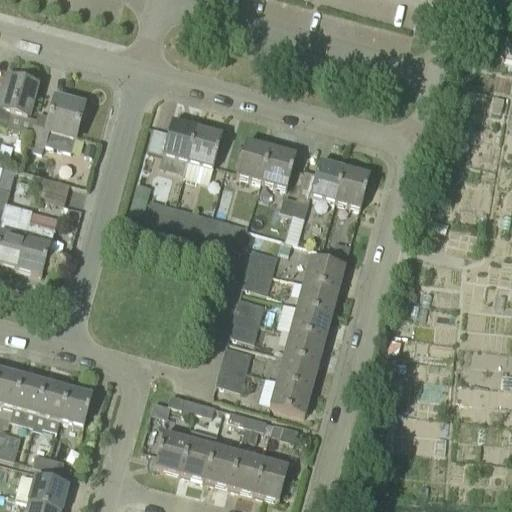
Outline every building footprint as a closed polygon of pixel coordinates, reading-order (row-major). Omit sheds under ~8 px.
[(0,131),(31,140),(35,125),(26,123),(35,90),(6,83),(0,102),(0,101),(0,131)] [(35,125),(31,140),(27,154),(41,158),(43,151),(70,159),(82,112),(53,104),(48,123),(36,120),(35,125)] [(161,162),(180,167),(186,169),(195,134),(170,127),(161,162)] [(221,141),(195,134),(186,169),(211,176),(221,141)] [(149,154),(159,156),(161,137),(152,135),(149,154)] [(260,189),(265,169),(269,154),(244,147),(234,182),(260,189)] [(269,154),(265,169),(260,189),(285,196),(295,161),(269,154)] [(303,225),(309,202),(333,209),(343,174),(318,168),(313,184),(302,180),(294,207),(290,222),(303,225)] [(333,209),(340,211),(359,216),(368,181),(343,174),(333,209)] [(68,190),(49,185),(40,183),(34,205),(62,212),(68,190)] [(129,219),(143,222),(149,192),(134,189),(129,219)] [(23,244),(27,230),(31,218),(20,215),(16,227),(1,223),(8,198),(0,195),(0,226),(1,227),(0,230),(0,271),(15,276),(23,244)] [(278,218),(290,222),(294,207),(282,203),(278,218)] [(155,235),(161,210),(149,207),(142,232),(155,235)] [(161,210),(155,235),(167,239),(173,214),(161,210)] [(179,242),(185,217),(173,214),(167,239),(179,242)] [(191,245),(197,220),(185,217),(179,242),(191,245)] [(202,249),(209,223),(197,220),(191,245),(202,249)] [(215,252),(221,227),(209,223),(202,249),(215,252)] [(227,255),(233,230),(221,227),(215,252),(227,255)] [(53,237),(27,230),(23,244),(15,276),(40,282),(53,237)] [(233,230),(227,255),(239,259),(246,233),(233,230)] [(349,253),(334,249),(330,261),(345,265),(349,253)] [(250,256),(247,269),(272,276),(276,263),(250,256)] [(302,289),(337,298),(344,273),(309,263),(302,289)] [(247,269),(244,281),(269,288),(272,276),(247,269)] [(269,288),(244,281),(240,294),(266,301),(269,288)] [(330,323),(337,298),(302,289),(295,313),(330,323)] [(263,312),(257,310),(237,305),(234,318),(259,325),(263,312)] [(289,338),(323,348),(330,323),(295,313),(289,338)] [(259,325),(234,318),(231,330),(256,337),(259,325)] [(256,337),(231,330),(227,343),(253,349),(256,337)] [(316,372),(323,348),(289,338),(282,363),(316,372)] [(250,360),(244,359),(224,354),(221,367),(246,374),(250,360)] [(275,388),(310,397),(316,372),(282,363),(275,388)] [(246,374),(221,367),(218,378),(243,385),(246,374)] [(0,410),(12,414),(21,382),(0,376),(0,410)] [(214,391),(234,396),(240,398),(243,385),(218,378),(214,391)] [(32,433),(44,388),(21,382),(12,414),(9,426),(32,433)] [(59,427),(67,394),(44,388),(32,433),(55,439),(59,427)] [(303,422),(310,397),(275,388),(268,413),(303,422)] [(67,394),(59,427),(82,433),(91,401),(67,394)] [(166,412),(180,416),(183,406),(169,402),(166,412)] [(195,422),(198,410),(183,406),(180,416),(178,423),(191,427),(192,422),(195,422)] [(198,410),(195,422),(210,426),(213,414),(198,410)] [(243,436),(247,423),(229,418),(226,431),(243,436)] [(265,428),(247,423),(243,436),(261,441),(265,428)] [(282,433),(279,446),(293,449),(297,437),(282,433)] [(153,474),(178,481),(188,446),(162,439),(153,474)] [(5,440),(4,443),(1,451),(0,456),(0,464),(12,468),(15,455),(19,444),(5,440)] [(178,481),(203,487),(212,453),(188,446),(178,481)] [(45,476),(51,455),(37,451),(31,473),(45,476)] [(203,487),(228,494),(237,459),(212,453),(203,487)] [(65,459),(51,455),(45,476),(59,480),(65,459)] [(228,494),(252,501),(262,466),(237,459),(228,494)] [(287,473),(262,466),(252,501),(277,508),(287,473)] [(27,508),(41,511),(60,511),(66,492),(34,483),(27,508)]
